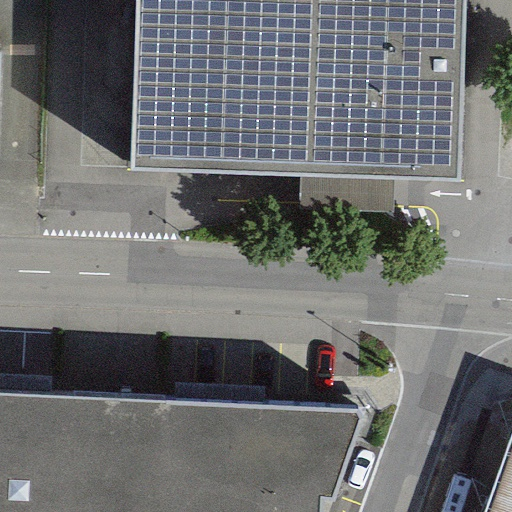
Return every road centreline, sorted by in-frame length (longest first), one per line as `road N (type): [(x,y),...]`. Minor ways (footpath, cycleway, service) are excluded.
road 1 (residential): [(0,281),(472,297)]
road 2 (residential): [(396,511),(472,297)]
